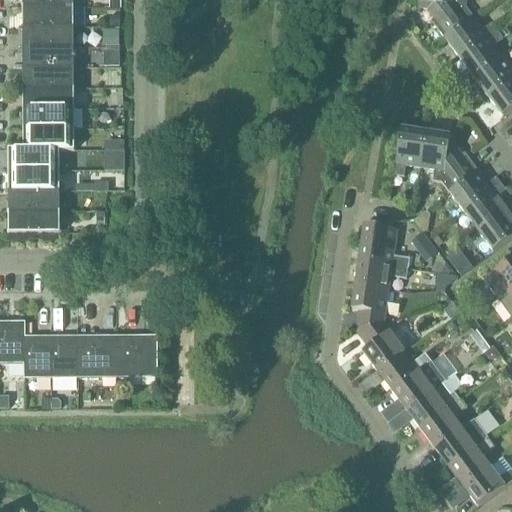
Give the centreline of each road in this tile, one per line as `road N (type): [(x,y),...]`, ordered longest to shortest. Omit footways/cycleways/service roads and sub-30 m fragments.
road 1 (residential): [(0,259),(113,262),(144,205),(135,0)]
road 2 (residential): [(436,511),(329,366),(350,203)]
